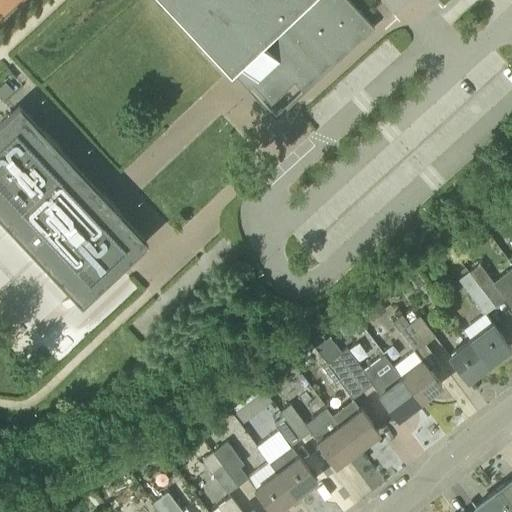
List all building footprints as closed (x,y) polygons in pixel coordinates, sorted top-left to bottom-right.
[(165,0),(227,66),(248,88),(250,86),(253,84),(256,80),(265,91),(269,87),(273,92),(283,82),(279,78),(287,71),(295,80),(305,90),(305,89),(304,88),(318,75),(319,76),(320,75),(319,74),(332,61),(334,63),(334,62),(333,61),(347,48),(348,49),(349,49),(347,47),(361,35),(362,36),(363,37),(374,27),(363,16),(359,11),(348,0),(165,0)] [(5,81),(0,85),(0,96),(3,99),(4,100),(14,91),(5,81)] [(0,120),(0,216),(11,228),(12,229),(37,255),(40,258),(48,267),(50,269),(53,273),(55,275),(72,293),(79,300),(81,302),(119,267),(139,248),(114,221),(122,213),(103,193),(95,201),(54,157),(62,150),(44,130),(36,138),(10,110),(0,120)] [(479,262),(468,270),(479,284),(495,305),(505,297),(503,294),(479,262)] [(457,278),(468,293),(479,284),(468,270),(457,278)] [(495,305),(479,284),(468,293),(485,313),(495,305)] [(511,287),(503,294),(505,297),(511,306),(511,287)] [(377,298),(363,308),(372,320),(386,310),(377,298)] [(413,348),(392,364),(420,401),(442,385),(416,351),(425,343),(410,322),(405,316),(402,313),(392,320),(399,330),(413,348)] [(410,322),(425,343),(435,336),(420,315),(410,322)] [(470,337),(490,363),(511,347),(491,321),(470,337)] [(337,346),(329,335),(327,337),(324,339),(336,356),(342,351),(337,346)] [(448,354),(468,380),(490,363),(470,337),(448,354)] [(316,348),(327,363),(336,356),(324,339),(321,341),(315,346),(316,348)] [(346,348),(342,351),(336,356),(363,390),(372,383),(398,417),(420,401),(392,364),(384,354),(363,370),(346,348)] [(352,398),(363,390),(336,356),(327,363),(323,366),(322,367),(335,383),(339,381),(352,398)] [(379,431),(355,400),(354,401),(352,398),(332,414),(357,448),(379,431)] [(245,403),(235,410),(243,421),(253,414),(245,403)] [(290,403),(280,410),(285,417),(300,437),(309,430),(336,464),(357,448),(332,414),(326,406),(304,423),(290,403)] [(290,445),(300,437),(285,417),(276,423),(274,425),(278,430),(289,445),(290,445)] [(212,451),(214,455),(222,464),(238,485),(248,478),(240,467),(244,464),(226,441),(212,451)] [(295,495),(316,479),(289,445),(269,461),(275,470),(295,495)] [(164,454),(157,458),(164,468),(171,463),(164,454)] [(205,462),(212,471),(222,464),(214,455),(205,462)] [(238,485),(222,464),(212,471),(228,493),(238,485)] [(295,495),(275,470),(253,486),(273,511),(295,495)] [(511,511),(511,477),(495,490),(511,511)] [(511,511),(495,490),(474,506),(478,511),(511,511)] [(188,511),(185,507),(182,510),(167,491),(152,502),(160,511),(188,511)] [(243,511),(231,496),(217,505),(221,511),(243,511)]
